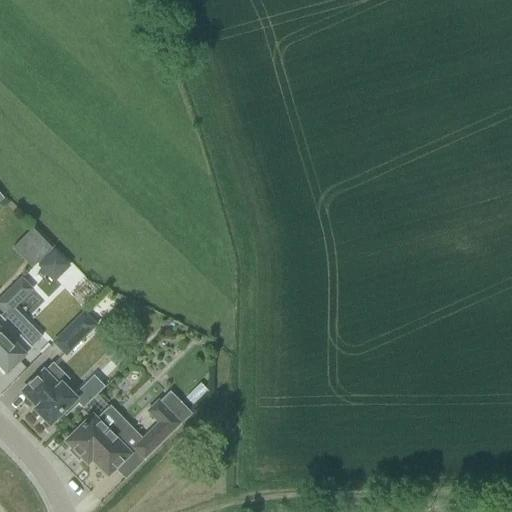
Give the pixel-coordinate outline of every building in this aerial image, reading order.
[(12,249),(32,269),(52,250),(32,230),(12,249)] [(53,251),(37,268),(53,284),(70,268),(53,251)] [(0,299),(0,311),(6,318),(34,291),(21,278),(0,299)] [(54,343),(67,357),(98,326),(85,313),(54,343)] [(0,366),(6,373),(31,349),(0,317),(0,366)] [(35,411),(49,426),(62,413),(65,416),(79,402),(64,386),(70,381),(53,364),(22,393),(37,409),(35,411)] [(200,384),(185,399),(192,406),(207,392),(200,384)] [(92,460),(108,476),(122,462),(134,450),(145,461),(192,415),(170,393),(159,404),(158,402),(147,413),(158,424),(141,441),(121,420),(107,433),(92,418),(66,443),(87,464),(92,460)]
